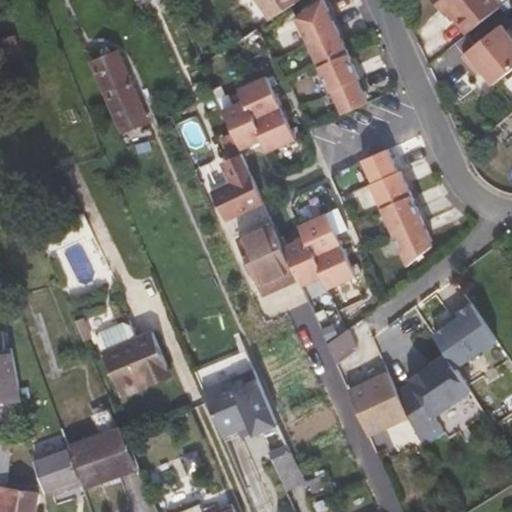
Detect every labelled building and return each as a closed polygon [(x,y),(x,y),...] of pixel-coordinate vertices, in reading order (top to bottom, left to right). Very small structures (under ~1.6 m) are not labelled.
[(0,0),(0,43),(12,42),(1,0),(0,0)] [(257,0),(268,17),(296,0),(257,0)] [(362,75),(329,0),(316,0),(299,12),(330,87),(334,87),(343,109),(368,98),(359,76),(362,75)] [(430,0),(440,11),(444,8),(450,15),(467,36),(501,7),(494,0),(430,0)] [(447,19),(450,15),(444,8),(440,11),(447,19)] [(494,86),(511,70),(511,39),(501,26),(463,58),(474,70),(477,67),(494,86)] [(144,110),(117,49),(89,60),(100,85),(103,84),(118,121),(144,110)] [(233,132),(239,146),(261,137),(267,148),(294,136),(265,71),(237,84),(243,96),(221,105),(233,132)] [(121,127),(147,117),(144,110),(118,121),(121,127)] [(135,137),(133,132),(121,135),(127,147),(153,139),(151,132),(135,137)] [(239,146),(233,132),(218,138),(224,152),(239,146)] [(124,148),(137,180),(167,170),(153,139),(127,147),(124,148)] [(400,166),(399,167),(389,145),(364,155),(374,178),(370,179),(406,263),(432,240),(400,166)] [(239,146),(224,152),(234,173),(248,167),(239,146)] [(211,191),(223,217),(263,199),(248,167),(234,173),(236,179),(211,191)] [(282,243),(292,264),(295,272),(301,284),(322,275),(327,287),(356,274),(326,209),(299,221),(304,233),(282,243)] [(292,264),(282,243),(273,223),(238,238),(256,280),(292,264)] [(295,272),(292,264),(256,280),(260,287),(295,272)] [(436,336),(448,354),(458,370),(498,344),(473,306),(458,315),(461,320),(451,327),(436,336)] [(461,320),(458,315),(448,322),(451,327),(461,320)] [(324,337),(332,356),(356,344),(348,326),(324,337)] [(152,330),(136,336),(132,338),(148,379),(169,370),(152,330)] [(142,381),(148,379),(132,338),(103,349),(121,394),(144,385),(142,381)] [(398,392),(409,417),(419,438),(441,424),(435,415),(472,392),(458,370),(448,354),(410,378),(413,383),(398,392)] [(14,355),(0,355),(0,402),(23,402),(14,355)] [(255,367),(203,389),(222,436),(240,429),(251,424),(255,433),(279,423),(255,367)] [(388,372),(348,390),(368,436),(409,417),(398,392),(388,372)] [(92,413),(98,435),(69,445),(71,449),(80,479),(84,488),(133,471),(111,407),(92,413)] [(244,438),(255,433),(251,424),(240,429),(244,438)] [(80,479),(71,449),(46,458),(52,488),(80,479)] [(289,465),(296,461),(291,449),(274,456),(279,469),(289,465)] [(295,511),(272,458),(254,466),(258,476),(250,480),(264,511),(295,511)] [(286,485),(295,481),(289,465),(279,469),(286,485)] [(35,511),(39,496),(0,488),(0,511),(35,511)]
